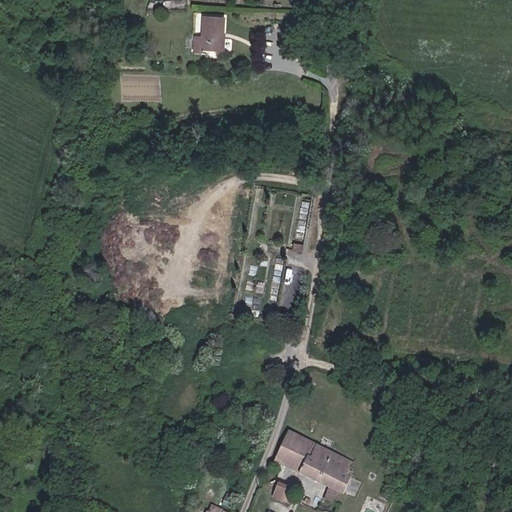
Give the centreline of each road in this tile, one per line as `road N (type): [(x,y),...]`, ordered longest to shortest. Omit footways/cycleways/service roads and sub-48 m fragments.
road 1 (track): [(322,251),(339,94),(322,0)]
road 2 (unclassified): [(243,511),(305,349)]
